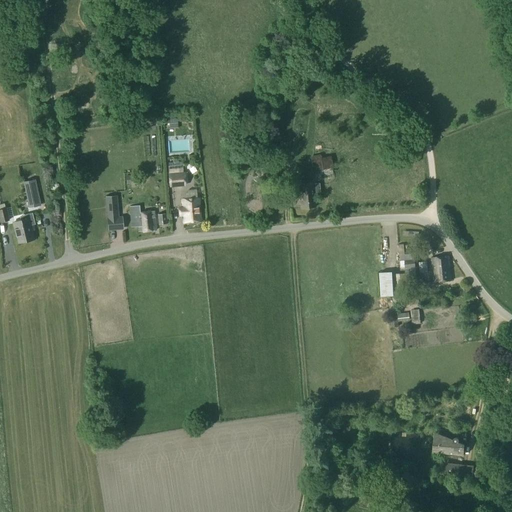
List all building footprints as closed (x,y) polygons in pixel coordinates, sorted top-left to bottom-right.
[(319,155),(310,158),(312,169),(322,170),(322,171),(332,168),(330,157),(321,159),(319,155)] [(276,163),(263,164),(265,187),(265,191),(278,190),(276,163)] [(188,173),(170,175),(171,186),(186,185),(186,182),(188,182),(188,173)] [(134,175),(125,176),(126,186),(134,185),(134,175)] [(33,180),(22,183),(28,209),(40,207),(33,180)] [(319,184),(313,185),(313,183),(298,184),(300,208),(315,207),(314,194),(320,193),(319,184)] [(199,199),(182,200),(183,209),(179,209),(180,215),(184,215),(184,223),(200,222),(199,199)] [(154,211),(139,213),(139,206),(130,207),(130,215),(131,228),(138,227),(138,233),(156,231),(154,211)] [(6,209),(0,210),(0,222),(9,221),(6,209)] [(159,225),(166,224),(165,214),(158,215),(159,225)] [(122,218),(111,219),(107,219),(107,231),(123,229),(122,218)] [(29,219),(26,220),(13,223),(18,244),(34,240),(29,219)] [(435,283),(452,281),(449,256),(432,258),(435,283)] [(414,259),(402,261),(402,269),(405,269),(406,277),(407,277),(408,280),(408,283),(417,282),(414,259)] [(426,262),(419,263),(420,273),(427,272),(426,262)] [(386,295),(392,295),(391,273),(384,274),(379,274),(380,295),(386,295)] [(404,274),(394,274),(394,281),(395,281),(395,288),(400,288),(400,281),(405,281),(404,274)] [(420,324),(418,310),(410,311),(412,325),(420,324)] [(459,443),(459,440),(457,438),(456,438),(454,439),(453,440),(438,434),(438,437),(437,444),(436,444),(435,453),(438,453),(437,455),(454,456),(454,454),(463,455),(464,445),(459,443)] [(448,464),(447,473),(460,475),(461,466),(448,464)]
